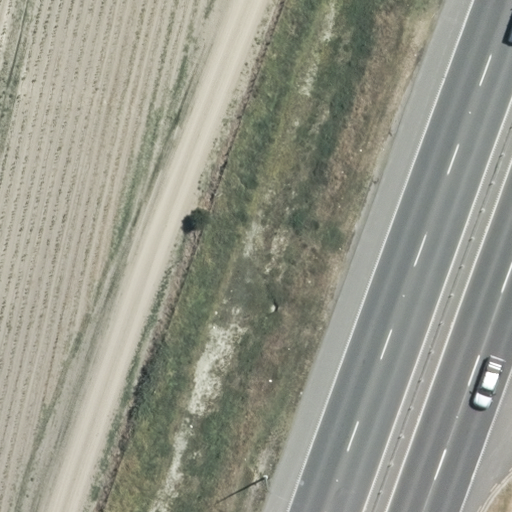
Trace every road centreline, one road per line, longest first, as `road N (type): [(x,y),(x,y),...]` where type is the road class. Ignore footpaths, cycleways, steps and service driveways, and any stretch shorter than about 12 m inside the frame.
road 1 (motorway): [(227,511),(397,0)]
road 2 (trunk): [(310,511),(480,0)]
road 3 (trunk): [(511,159),(416,430),(400,511)]
